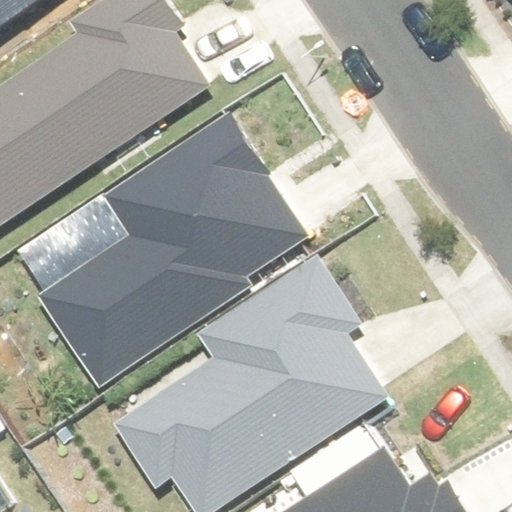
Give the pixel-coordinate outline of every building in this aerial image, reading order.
[(0,243),(221,96),(155,0),(135,0),(0,90),(0,243)] [(0,0),(0,38),(59,0),(0,0)] [(317,241),(245,129),(130,203),(155,242),(60,303),(113,386),(253,297),(246,286),(317,241)] [(365,322),(330,269),(212,346),(228,370),(132,433),(172,493),(189,482),(208,511),(232,511),(400,402),(352,330),(365,322)] [(421,497),(397,461),(320,511),(475,511),(452,477),(421,497)]
